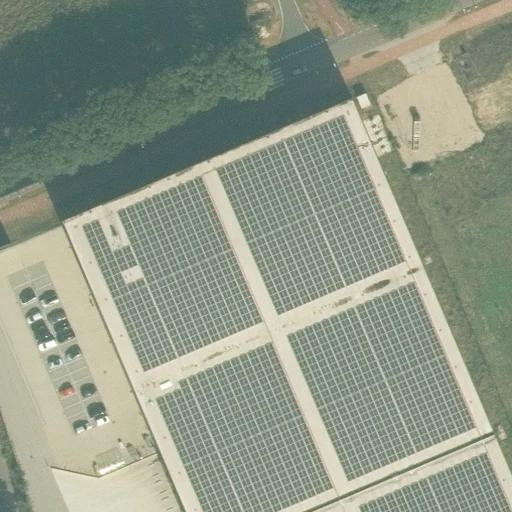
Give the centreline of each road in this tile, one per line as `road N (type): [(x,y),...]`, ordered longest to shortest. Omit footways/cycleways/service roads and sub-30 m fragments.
road 1 (unclassified): [(0,183),(313,53)]
road 2 (unclassified): [(313,53),(441,0)]
